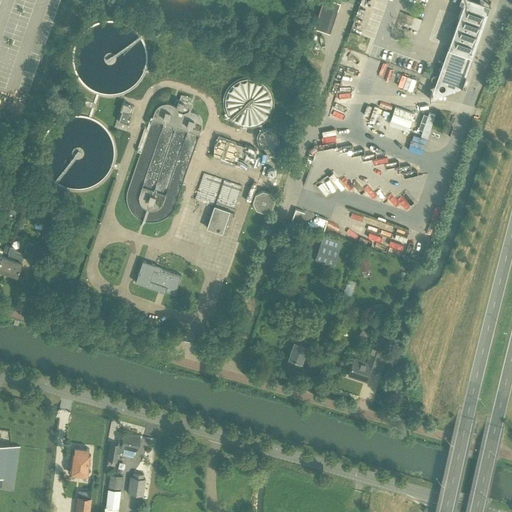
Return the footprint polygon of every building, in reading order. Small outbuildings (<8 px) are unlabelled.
[(323,0),(314,27),(330,33),(341,2),(334,0),(323,0)] [(458,0),(458,2),(463,3),(447,48),(449,48),(438,78),(443,80),(461,86),(460,87),(461,87),(472,56),(487,11),(478,8),(480,1),(476,0),(458,0)] [(397,23),(420,29),(423,17),(400,12),(397,23)] [(397,86),(412,91),(416,80),(401,75),(397,86)] [(241,126),(242,127),(242,128),(246,129),(246,127),(248,127),(250,127),(252,127),(254,127),(256,126),(258,125),(260,124),(262,123),(263,122),(265,121),(266,120),(268,118),(269,117),(270,115),(271,113),(272,111),(272,109),(273,107),(273,106),(273,104),(274,101),(273,99),(273,97),(273,96),(272,94),(271,92),(270,90),(269,88),(268,87),(267,85),(266,84),(264,82),(262,81),(261,80),(259,79),(257,78),(255,78),(253,77),(251,77),(249,77),(247,77),(245,77),(243,77),(241,78),(239,78),(237,79),(236,80),(234,81),(232,82),(231,83),(229,85),(228,86),(227,88),(226,90),(225,92),(224,93),(224,95),(223,97),(223,99),(223,101),(223,103),(223,105),(223,107),(224,109),(225,111),(225,113),(224,114),(228,120),(229,119),(231,121),(232,122),(234,123),(236,124),(238,125),(239,126),(241,126)] [(445,85),(445,84),(444,83),(443,82),(442,82),(441,82),(440,82),(440,83),(439,83),(438,84),(437,85),(437,86),(437,87),(437,88),(438,89),(438,90),(439,90),(439,91),(440,91),(441,91),(442,91),(443,91),(444,90),(445,89),(446,88),(446,87),(446,86),(446,85),(445,85)] [(166,103),(165,104),(164,104),(163,104),(162,104),(160,105),(159,105),(158,106),(157,107),(156,108),(155,109),(154,111),(154,112),(151,119),(152,119),(163,123),(164,123),(175,127),(187,131),(198,135),(199,135),(201,130),(201,129),(202,130),(203,129),(201,128),(202,127),(202,126),(202,124),(202,123),(202,121),(201,120),(201,119),(201,118),(200,117),(199,116),(198,115),(197,114),(196,113),(194,112),(193,112),(192,112),(190,111),(192,104),(190,104),(191,101),(188,100),(189,97),(183,95),(181,100),(179,100),(176,99),(173,106),(172,105),(170,104),(169,104),(168,104),(166,103)] [(122,102),(120,110),(114,127),(125,131),(127,126),(128,124),(129,120),(131,113),(134,106),(131,105),(122,102)] [(374,123),(379,108),(374,106),(369,121),(374,123)] [(395,107),(392,114),(411,120),(414,114),(395,107)] [(421,135),(426,138),(435,115),(429,113),(421,135)] [(409,127),(411,120),(392,114),(390,120),(409,127)] [(262,131),(261,132),(260,133),(259,134),(259,135),(259,136),(258,137),(258,138),(258,140),(259,141),(259,142),(260,143),(260,144),(261,145),(262,146),(263,146),(264,147),(265,147),(267,147),(268,147),(269,147),(270,147),(271,146),(272,146),(273,145),(274,144),(275,143),(276,142),(276,141),(277,140),(277,139),(277,138),(277,136),(276,135),(276,134),(275,133),(274,132),(274,131),(273,130),(272,130),(271,129),(269,129),(268,129),(267,129),(266,129),(265,129),(263,130),(262,130),(262,131)] [(243,160),(244,160),(247,161),(248,158),(253,160),(256,149),(244,145),(244,146),(219,137),(214,145),(213,157),(235,164),(236,163),(237,159),(238,155),(244,157),(243,160)] [(267,171),(267,172),(267,173),(267,174),(267,175),(268,176),(269,177),(270,177),(271,177),(272,177),(273,177),(274,177),(274,176),(275,176),(275,175),(276,174),(276,173),(276,172),(275,171),(275,170),(274,169),(273,169),(272,168),(271,168),(270,169),(269,169),(268,170),(267,171)] [(203,173),(194,200),(213,206),(222,179),(203,173)] [(224,180),(215,206),(214,206),(213,208),(207,227),(206,228),(226,234),(233,213),(234,213),(233,212),(234,208),(242,186),(224,180)] [(154,190),(142,187),(142,186),(139,194),(139,195),(139,196),(139,198),(139,199),(139,201),(139,202),(140,203),(141,205),(141,206),(142,207),(144,208),(145,208),(146,209),(147,209),(148,210),(150,210),(151,210),(152,210),(154,210),(155,210),(157,209),(158,208),(159,208),(160,207),(161,206),(162,204),(163,203),(163,202),(166,195),(165,194),(154,191),(154,190)] [(252,202),(255,208),(256,210),(264,212),(272,209),(272,208),(274,201),(270,193),(262,190),(255,194),(252,202)] [(323,236),(315,260),(321,262),(319,269),(329,273),(332,266),(333,266),(342,242),(323,236)] [(0,270),(2,271),(16,276),(17,276),(22,262),(21,262),(6,257),(0,254),(0,270)] [(367,254),(358,257),(362,270),(372,267),(367,254)] [(142,261),(135,282),(159,290),(160,289),(174,294),(181,275),(155,266),(155,265),(142,261)] [(352,294),(355,280),(349,279),(346,293),(352,294)] [(294,342),(288,358),(301,362),(306,346),(298,343),(301,335),(299,335),(298,337),(292,335),(290,340),(294,342)] [(348,375),(366,381),(370,370),(376,372),(384,349),(373,345),(367,362),(354,358),(348,375)] [(133,457),(135,450),(136,451),(139,435),(124,432),(122,441),(118,441),(117,444),(111,443),(108,460),(116,462),(118,454),(133,457)] [(0,488),(13,491),(19,447),(0,443),(0,488)] [(88,453),(89,449),(74,447),(74,452),(72,451),(71,467),(69,468),(68,472),(70,473),(70,474),(87,476),(90,453),(88,453)] [(148,494),(143,493),(145,478),(143,478),(143,474),(133,472),(132,477),(130,476),(127,493),(143,495),(142,498),(147,499),(148,494)] [(120,489),(122,476),(110,475),(108,487),(120,489)] [(117,511),(121,491),(108,489),(106,507),(105,507),(104,511),(117,511)] [(89,511),(91,498),(77,496),(74,511),(89,511)]
